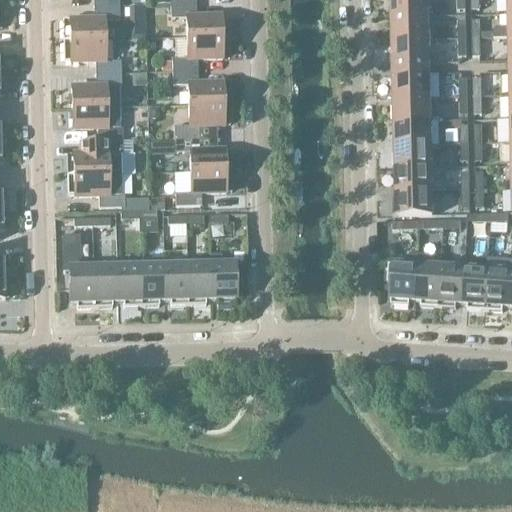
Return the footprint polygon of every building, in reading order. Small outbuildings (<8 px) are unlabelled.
[(93,0),(93,10),(119,9),(118,0),(93,0)] [(170,11),(169,0),(156,0),(157,11),(170,11)] [(170,0),(170,8),(196,7),(195,0),(170,0)] [(391,0),(392,20),(428,19),(427,0),(391,0)] [(465,0),(457,0),(457,13),(465,13),(465,0)] [(479,0),(471,0),(471,13),(480,12),(479,0)] [(186,21),(186,41),(222,40),(222,37),(221,37),(221,19),(196,20),(196,7),(170,8),(171,21),(186,21)] [(63,25),(64,45),(105,43),(104,23),(119,23),(119,9),(93,10),(94,22),(69,23),(69,24),(63,25)] [(140,19),(141,10),(122,9),(122,19),(140,19)] [(511,17),(509,18),(510,29),(497,30),(493,33),(494,42),(510,41),(511,41),(511,17)] [(392,20),(393,44),(428,43),(428,19),(392,20)] [(458,42),(466,42),(466,23),(458,24),(458,42)] [(472,41),(480,41),(480,23),(472,23),(472,41)] [(175,62),(172,62),(172,75),(198,75),(197,63),(222,62),(222,43),(222,40),(186,41),(174,42),(175,62)] [(480,41),(472,41),(473,60),(481,59),(480,41)] [(466,42),(458,42),(458,60),(466,60),(466,42)] [(95,65),(95,77),(121,76),(120,63),(105,64),(105,43),(64,45),(64,65),(70,64),(70,66),(95,65)] [(392,72),(429,71),(428,43),(393,44),(393,65),(392,65),(392,72)] [(429,71),(392,72),(392,79),(394,79),(394,101),(430,100),(429,71)] [(188,88),(188,109),(229,107),(229,88),(223,88),(223,86),(198,87),(198,75),(172,75),(172,89),(188,88)] [(119,110),(119,90),(121,90),(121,76),(95,77),(96,89),(71,90),(71,108),(71,112),(119,110)] [(473,100),(481,99),(481,81),(473,82),(473,100)] [(459,100),(467,100),(467,82),(459,82),(459,100)] [(481,99),(473,100),(474,118),(482,118),(481,99)] [(394,101),(395,124),(430,123),(430,100),(394,101)] [(467,100),(459,100),(460,118),(468,118),(467,100)] [(173,129),(174,142),(199,142),(199,130),(224,129),(224,127),(230,127),(229,107),(188,109),(189,129),(173,129)] [(123,144),(122,130),(120,131),(119,110),(71,112),(71,115),(72,133),(97,132),(97,144),(123,144)] [(395,124),(395,148),(431,147),(430,123),(395,124)] [(482,128),(474,128),(474,146),(483,146),(482,128)] [(460,147),(468,147),(468,129),(460,129),(460,147)] [(189,155),(190,176),(231,175),(231,155),(224,155),(224,153),(200,154),(199,142),(174,142),(174,156),(189,155)] [(121,177),(120,157),(123,157),(123,144),(97,144),(79,145),(79,157),(73,157),(73,159),(67,159),(67,179),(108,178),(121,177)] [(483,146),(474,146),(475,165),(483,165),(483,146)] [(395,148),(396,172),(431,171),(431,147),(395,148)] [(460,147),(461,165),(469,165),(468,147),(460,147)] [(396,172),(397,195),(432,194),(431,171),(396,172)] [(231,175),(190,176),(190,196),(175,196),(175,210),(201,209),(201,197),(226,196),(225,194),(232,194),(231,175)] [(469,175),(461,176),(461,193),(469,193),(469,175)] [(484,193),(483,175),(475,175),(476,193),(484,193)] [(108,178),(67,179),(68,199),(74,198),(74,200),(98,200),(99,212),(124,211),(124,197),(109,198),(108,178)] [(490,192),(490,212),(505,211),(504,192),(490,192)] [(461,193),(462,212),(470,212),(469,193),(461,193)] [(484,193),(476,193),(476,212),(484,211),(484,193)] [(432,194),(397,195),(397,201),(392,201),(392,219),(432,218),(432,194)] [(138,214),(120,215),(120,223),(139,222),(138,214)] [(156,214),(138,214),(139,222),(157,222),(156,214)] [(490,225),(490,217),(472,217),(472,225),(490,225)] [(490,217),(490,225),(508,225),(508,217),(490,217)] [(209,219),(209,227),(228,226),(228,218),(209,219)] [(185,219),(167,220),(167,228),(185,227),(185,219)] [(203,219),(185,219),(185,227),(204,227),(203,219)] [(110,221),(90,222),(90,230),(110,229),(110,221)] [(74,222),(74,230),(90,230),(90,222),(74,222)] [(443,232),(443,224),(425,224),(425,232),(443,232)] [(443,224),(443,232),(461,232),(461,224),(443,224)] [(401,225),(401,233),(420,233),(420,225),(401,225)] [(94,311),(93,271),(80,272),(79,238),(62,239),(63,274),(69,274),(70,307),(76,307),(76,312),(94,311)] [(409,304),(415,304),(418,257),(410,256),(406,259),(406,268),(389,267),(387,285),(392,286),(391,307),(409,308),(409,304)] [(210,257),(210,268),(211,303),(217,303),(217,308),(235,308),(235,286),(239,286),(239,267),(221,268),(221,257),(210,257)] [(418,257),(415,304),(421,304),(420,309),(438,310),(441,270),(429,270),(429,261),(426,257),(418,257)] [(152,270),(140,270),(141,310),(159,310),(159,305),(164,305),(163,269),(163,258),(152,258),(152,270)] [(210,268),(187,269),(188,309),(206,308),(205,304),(211,303),(210,268)] [(187,269),(163,269),(164,305),(170,304),(170,309),(188,309),(187,269)] [(140,270),(117,271),(118,306),(123,306),(123,310),(141,310),(140,270)] [(456,307),(462,307),(464,272),(441,270),(438,310),(456,311),(456,307)] [(117,271),(93,271),(94,311),(112,311),(112,306),(118,306),(117,271)] [(467,312),(485,313),(487,273),(464,272),(462,307),(467,307),(467,312)] [(503,310),(508,310),(511,275),(487,273),(485,313),(502,315),(503,310)]
